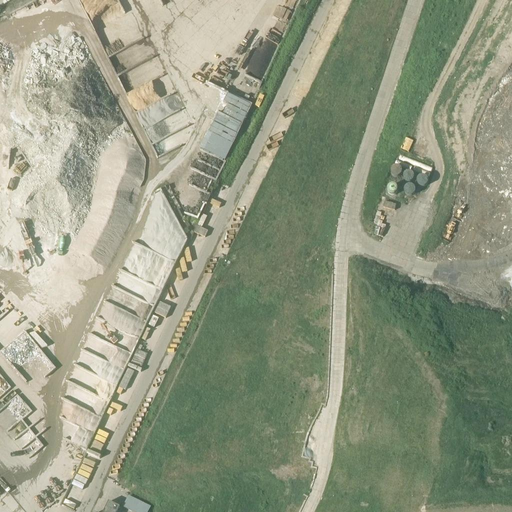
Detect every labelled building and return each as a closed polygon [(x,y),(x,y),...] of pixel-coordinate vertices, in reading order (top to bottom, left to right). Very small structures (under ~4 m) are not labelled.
[(38,40),(43,49),(63,38),(51,15),(34,24),(41,38),(38,40)] [(34,84),(25,92),(30,98),(39,90),(34,84)] [(37,154),(44,163),(51,158),(44,149),(37,154)] [(139,173),(127,179),(130,185),(142,179),(139,173)] [(33,202),(36,206),(46,199),(44,195),(33,202)] [(69,204),(74,210),(82,204),(78,198),(69,204)] [(43,201),(33,212),(38,217),(49,206),(43,201)] [(55,230),(67,231),(67,222),(56,221),(55,230)] [(94,379),(110,387),(116,377),(105,371),(103,374),(98,371),(94,379)] [(12,443),(30,463),(38,455),(20,436),(12,443)] [(17,495),(22,491),(15,482),(10,486),(17,495)] [(103,511),(117,511),(119,508),(108,502),(103,511)]
